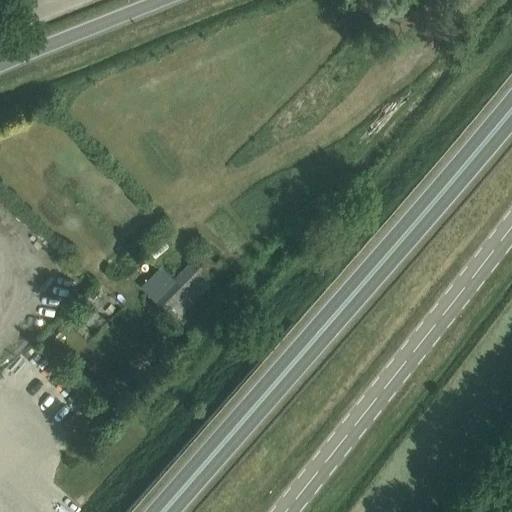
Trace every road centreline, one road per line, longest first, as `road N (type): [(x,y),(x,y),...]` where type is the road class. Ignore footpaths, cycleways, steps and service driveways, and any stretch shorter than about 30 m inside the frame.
road 1 (trunk): [(162,511),(511,108)]
road 2 (secondary): [(285,511),(511,219)]
road 3 (trunk): [(162,0),(0,66)]
